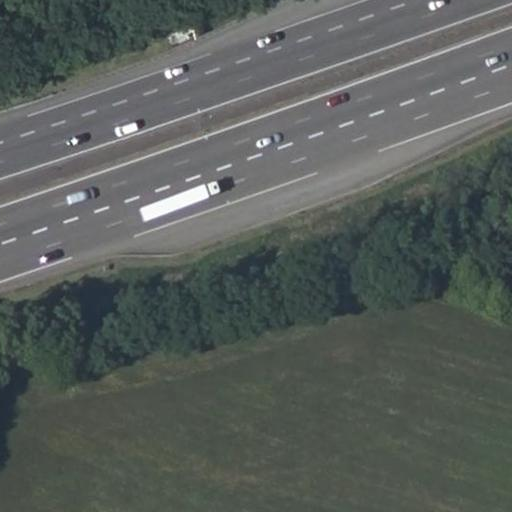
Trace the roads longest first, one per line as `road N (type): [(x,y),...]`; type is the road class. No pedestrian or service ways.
road 1 (motorway): [(0,245),(511,64)]
road 2 (motorway): [(464,0),(0,160)]
road 3 (track): [(226,0),(0,77)]
